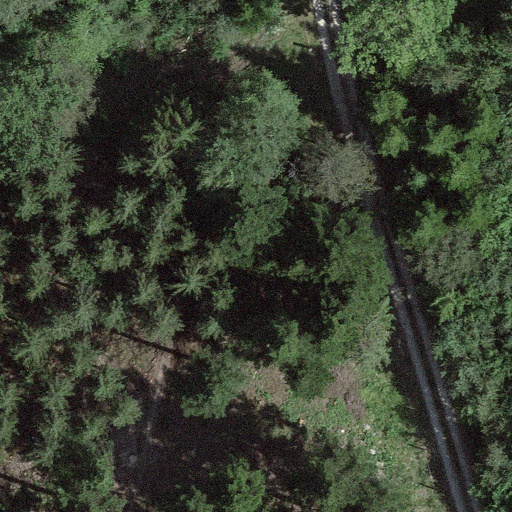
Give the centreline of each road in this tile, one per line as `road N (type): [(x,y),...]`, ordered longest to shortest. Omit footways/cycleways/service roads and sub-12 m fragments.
road 1 (track): [(306,58),(424,511)]
road 2 (track): [(0,129),(306,58)]
road 3 (track): [(306,58),(511,9)]
